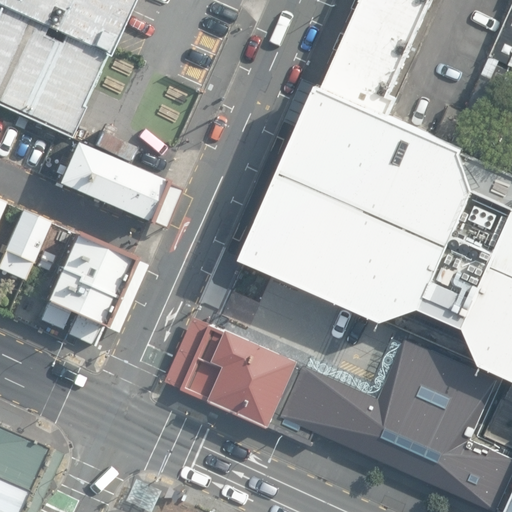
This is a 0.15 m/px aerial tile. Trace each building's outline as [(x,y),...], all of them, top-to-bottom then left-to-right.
[(134,0),(0,0),(0,104),(71,139),(107,60),(134,0)] [(363,0),(324,88),(389,116),(397,98),(390,94),(432,0),(363,0)] [(511,4),(491,56),(511,65),(503,85),(511,88),(511,4)] [(389,116),(324,88),(317,85),(242,259),(383,322),(387,320),(480,361),(483,364),(511,377),(511,168),(455,143),(389,116)] [(133,165),(76,140),(56,183),(148,224),(167,181),(133,165)] [(53,220),(24,209),(0,267),(0,268),(27,279),(53,220)] [(135,258),(76,231),(45,301),(75,315),(104,327),(135,258)] [(95,347),(104,327),(75,315),(67,334),(95,347)] [(354,383),(356,379),(229,323),(227,327),(214,321),(185,387),(324,449),(330,438),(354,383)] [(498,511),(511,479),(511,451),(461,430),(486,371),(414,340),(389,398),(354,383),(330,438),(498,511)] [(20,511),(51,446),(0,424),(0,511),(20,511)] [(153,511),(164,490),(139,478),(128,501),(153,511)]
